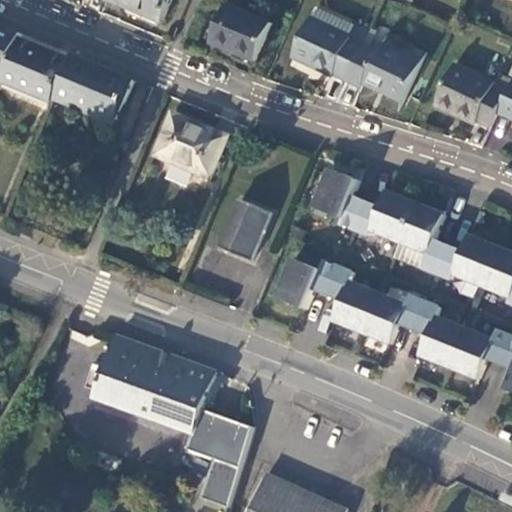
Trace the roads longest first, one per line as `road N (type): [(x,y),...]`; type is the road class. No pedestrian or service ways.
road 1 (secondary): [(0,255),(511,468)]
road 2 (residential): [(2,0),(168,68),(511,187)]
